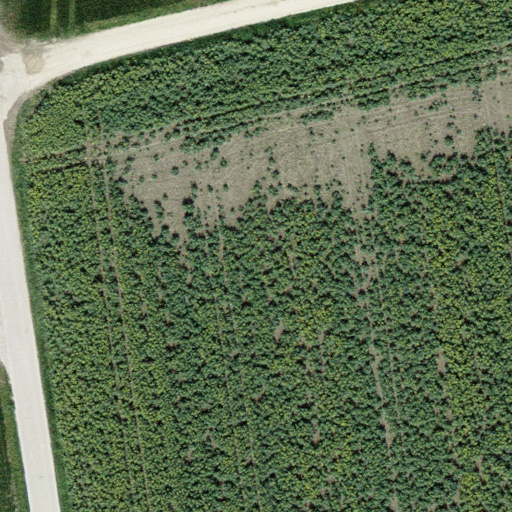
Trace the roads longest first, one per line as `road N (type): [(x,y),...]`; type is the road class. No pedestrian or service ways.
road 1 (track): [(0,84),(366,0)]
road 2 (residential): [(40,511),(0,238)]
